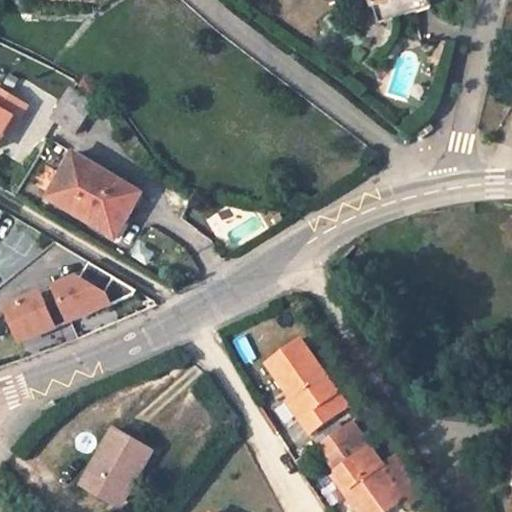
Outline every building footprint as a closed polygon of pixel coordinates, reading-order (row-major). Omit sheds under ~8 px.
[(374,0),(382,21),(431,5),(428,0),(374,0)] [(0,151),(2,153),(21,118),(25,121),(33,105),(0,87),(0,151)] [(54,120),(81,136),(99,105),(73,90),(54,120)] [(138,191),(76,154),(50,196),(75,211),(79,205),(98,217),(95,223),(107,229),(116,215),(122,219),(138,191)] [(79,205),(75,211),(95,223),(98,217),(79,205)] [(122,219),(116,215),(107,229),(113,233),(122,219)] [(61,287),(75,324),(118,307),(114,295),(85,277),(61,287)] [(11,306),(26,345),(63,331),(48,292),(11,306)] [(247,365),(259,359),(247,334),(234,341),(247,365)] [(301,341),(269,364),(292,398),(305,416),(301,419),(311,433),(339,413),(332,403),(341,396),(301,341)] [(341,396),(332,403),(339,413),(348,407),(341,396)] [(292,398),(287,401),(301,419),(305,416),(292,398)] [(40,420),(34,415),(23,428),(28,433),(40,420)] [(153,451),(115,430),(83,485),(111,502),(125,477),(135,483),(153,451)] [(362,434),(328,458),(338,472),(354,496),(349,499),(357,511),(387,511),(405,499),(409,504),(426,492),(399,456),(385,466),(362,434)] [(507,475),(511,473),(511,446),(502,448),(507,475)] [(338,472),(332,476),(349,499),(354,496),(338,472)] [(135,483),(125,477),(111,502),(121,507),(135,483)]
